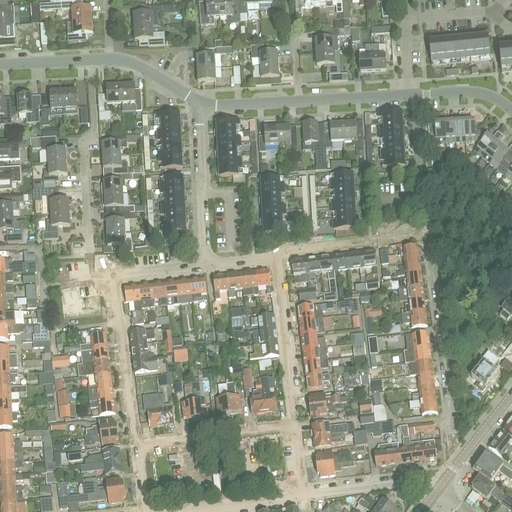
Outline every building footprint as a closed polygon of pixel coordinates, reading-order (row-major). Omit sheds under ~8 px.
[(214,26),(214,19),(218,19),(217,0),(215,0),(205,1),(205,8),(198,8),(199,26),(210,26),(214,26)] [(230,0),(217,0),(218,19),(227,18),(227,25),(239,24),(239,15),(238,6),(231,7),(230,0)] [(237,0),(238,6),(239,15),(247,15),(247,6),(258,5),(257,0),(237,0)] [(257,0),(258,5),(271,5),(271,13),(279,12),(278,0),(257,0)] [(319,8),(319,4),(318,0),(295,0),(296,16),(303,16),(302,5),(305,5),(306,9),(319,8)] [(318,0),(319,4),(326,3),(326,8),(336,7),(336,14),(342,14),(341,0),(333,1),(332,0),(318,0)] [(344,0),(341,0),(342,14),(343,14),(343,20),(344,28),(349,27),(349,20),(350,20),(349,0),(344,0)] [(380,0),(383,18),(389,18),(390,18),(388,0),(380,0)] [(0,26),(2,27),(1,14),(12,13),(11,6),(7,7),(0,6),(0,26)] [(133,28),(151,27),(151,15),(161,14),(161,7),(146,8),(146,14),(133,15),(133,28)] [(90,9),(72,10),(72,23),(91,22),(90,9)] [(91,22),(72,23),(73,36),(67,36),(67,43),(77,43),(76,41),(80,41),(80,40),(84,40),(84,35),(91,35),(91,22)] [(2,40),(2,27),(0,26),(0,46),(13,46),(13,39),(2,40)] [(164,33),(152,34),(151,27),(133,28),(134,42),(147,41),(148,47),(165,46),(164,33)] [(391,27),(371,28),(371,34),(371,35),(391,34),(391,27)] [(350,30),(350,35),(351,35),(352,42),(358,41),(358,35),(358,29),(350,30)] [(344,37),(344,35),(343,30),(327,31),(328,40),(314,41),(315,54),(333,53),(333,46),(338,46),(338,38),(344,37)] [(490,57),(488,37),(429,43),(431,63),(490,57)] [(371,46),(372,73),(385,72),(384,56),(378,56),(378,45),(371,46)] [(259,60),(259,67),(278,66),(277,53),(267,54),(267,46),(252,47),(253,54),(251,54),(252,60),(259,60)] [(372,73),(371,46),(364,46),(364,57),(358,57),(359,73),(372,73)] [(511,48),(499,50),(500,70),(511,69),(511,48)] [(339,53),(333,53),(315,54),(316,66),(327,66),(327,73),(329,73),(330,83),(348,82),(347,74),(340,75),(339,53)] [(217,57),(214,57),(195,58),(196,70),(215,69),(221,69),(220,55),(217,55),(217,57)] [(278,79),(278,66),(259,67),(260,80),(254,80),(254,87),(269,86),(269,79),(278,79)] [(215,69),(196,70),(196,84),(215,83),(215,69)] [(120,87),(121,104),(134,103),(134,112),(141,112),(140,96),(134,96),(133,86),(120,87)] [(121,104),(120,87),(106,88),(106,96),(97,96),(98,114),(104,113),(103,105),(121,104)] [(75,91),(62,92),(63,110),(76,109),(75,91)] [(63,110),(62,92),(49,92),(50,111),(63,110)] [(30,97),(17,97),(18,116),(25,115),(26,124),(39,124),(38,110),(31,110),(30,97)] [(3,98),(0,98),(0,125),(11,125),(10,111),(4,111),(3,98)] [(87,108),(80,108),(81,125),(88,125),(87,108)] [(49,127),(48,110),(41,110),(42,127),(49,127)] [(382,125),(402,124),(401,113),(378,114),(378,119),(381,119),(382,125)] [(454,123),(456,144),(465,143),(463,113),(459,113),(460,123),(454,123)] [(468,113),(463,113),(465,143),(478,142),(481,132),(475,132),(474,122),(468,122),(468,113)] [(446,144),(444,114),(440,115),(440,124),(434,125),(429,125),(429,138),(428,138),(429,145),(435,145),(446,144)] [(448,114),(444,114),(446,144),(456,144),(454,123),(449,124),(448,114)] [(159,127),(179,126),(178,115),(156,116),(157,121),(159,121),(159,127)] [(241,122),(238,122),(216,124),(217,135),(239,133),(238,128),(241,128),(241,122)] [(324,150),(325,150),(330,150),(330,144),(343,143),(342,124),(342,122),(333,122),(333,125),(329,125),(329,134),(323,135),(324,138),(324,150)] [(356,158),(363,157),(362,132),(356,133),(355,124),(342,124),(343,143),(356,142),(356,148),(355,148),(356,158)] [(380,136),(402,134),(402,124),(382,125),(382,130),(379,130),(380,136)] [(158,138),(180,137),(179,126),(159,127),(160,132),(157,132),(158,138)] [(327,171),(325,150),(324,150),(324,138),(316,139),(315,126),(302,126),(304,145),(310,145),(311,154),(315,154),(316,172),(327,171)] [(277,147),(285,146),(286,152),(297,151),(296,136),(289,137),(289,128),(276,129),(277,147)] [(277,147),(276,129),(263,130),(264,139),(257,139),(258,154),(264,153),(264,148),(277,147)] [(473,153),(481,159),(500,136),(496,133),(491,139),(481,132),(478,142),(480,144),(473,153)] [(239,133),(217,135),(217,145),(242,144),(241,138),(239,138),(239,133)] [(380,147),(403,145),(402,134),(380,136),(380,147)] [(100,144),(101,158),(120,156),(119,148),(127,148),(126,143),(141,142),(140,135),(141,135),(135,135),(126,136),(124,136),(110,137),(110,144),(100,144)] [(481,159),(489,165),(502,148),(498,145),(503,138),(500,136),(481,159)] [(161,148),(180,147),(180,137),(158,138),(158,143),(160,143),(161,148)] [(54,138),(40,139),(40,152),(47,151),(47,165),(66,163),(65,150),(56,151),(55,143),(54,143),(54,138)] [(18,141),(3,141),(3,149),(0,148),(0,161),(10,161),(19,160),(18,141)] [(242,144),(217,145),(218,156),(240,155),(240,149),(242,149),(242,144)] [(403,145),(380,147),(381,157),(404,156),(403,145)] [(496,171),(511,152),(511,145),(506,152),(502,148),(489,165),(496,171)] [(159,159),(181,158),(180,147),(161,148),(161,153),(158,154),(159,159)] [(511,152),(496,171),(504,177),(511,167),(511,152)] [(240,155),(218,156),(219,167),(243,165),(243,160),(240,160),(240,155)] [(120,156),(101,158),(102,170),(112,169),(112,176),(116,176),(127,175),(128,175),(128,163),(121,163),(120,156)] [(404,156),(381,157),(381,163),(384,162),(384,168),(404,167),(404,156)] [(162,164),(162,170),(181,169),(181,158),(159,159),(159,164),(162,164)] [(66,177),(66,163),(47,165),(48,171),(44,171),(44,178),(42,178),(42,184),(57,183),(57,177),(66,177)] [(243,165),(219,167),(219,178),(241,176),(241,171),(243,171),(243,165)] [(5,178),(0,178),(0,191),(11,191),(11,184),(20,183),(19,170),(5,171),(5,178)] [(133,175),(131,175),(128,175),(127,175),(116,176),(116,182),(103,183),(103,185),(102,185),(101,186),(102,196),(122,195),(121,182),(133,181),(133,175)] [(333,181),(330,181),(330,188),(353,186),(352,175),(332,176),(333,181)] [(161,191),(183,189),(182,178),(164,179),(164,185),(160,185),(161,191)] [(260,192),(285,190),(285,184),(282,185),(282,179),(260,181),(260,192)] [(334,198),(354,197),(353,186),(330,188),(330,193),(333,192),(334,198)] [(50,215),(69,214),(68,201),(54,202),(54,197),(56,197),(55,189),(39,190),(40,197),(46,197),(47,215),(50,215)] [(164,201),(183,200),(183,189),(161,191),(161,196),(163,196),(164,201)] [(285,190),(260,192),(261,202),(283,201),(283,196),(286,196),(285,190)] [(118,215),(129,214),(134,214),(133,207),(123,208),(122,195),(102,196),(103,206),(104,207),(105,207),(105,209),(117,208),(118,215)] [(0,219),(12,219),(12,204),(23,203),(22,196),(6,197),(6,206),(0,206),(0,219)] [(511,206),(511,205),(511,199),(509,197),(508,198),(505,196),(503,199),(511,206)] [(331,209),(354,208),(354,197),(334,198),(334,203),(331,203),(331,209)] [(162,212),(184,211),(183,200),(164,201),(164,206),(162,206),(162,212)] [(283,201),(261,202),(262,213),(286,212),(286,206),(284,206),(283,201)] [(335,219),(355,218),(354,208),(331,209),(332,214),(334,214),(335,219)] [(165,223),(185,221),(184,211),(162,212),(162,218),(165,218),(165,223)] [(286,212),(262,213),(263,224),(285,222),(284,218),(287,218),(286,212)] [(69,214),(50,215),(51,222),(46,222),(47,233),(42,233),(42,241),(58,240),(58,228),(69,227),(69,214)] [(105,222),(106,235),(125,234),(124,222),(130,221),(129,214),(118,215),(114,215),(114,221),(105,222)] [(356,229),(355,218),(335,219),(335,224),(332,224),(333,231),(356,229)] [(22,236),(21,236),(20,231),(19,231),(18,223),(12,219),(0,219),(0,232),(5,233),(6,244),(23,243),(22,236)] [(165,227),(163,228),(163,234),(185,232),(185,221),(165,223),(165,227)] [(285,228),(285,222),(263,224),(263,235),(288,233),(287,227),(285,228)] [(125,241),(125,234),(106,235),(107,248),(116,247),(116,254),(132,253),(132,241),(125,241)] [(399,257),(403,256),(404,264),(420,262),(418,247),(398,249),(399,257)] [(382,265),(390,264),(388,250),(380,251),(382,265)] [(375,252),(361,254),(363,269),(372,268),(373,276),(377,276),(376,268),(377,268),(375,252)] [(363,269),(361,254),(347,255),(349,271),(360,270),(360,278),(361,285),(355,286),(356,293),(366,291),(364,277),(363,269)] [(349,271),(347,255),(333,257),(334,272),(333,272),(334,280),(335,280),(339,280),(338,272),(349,271)] [(334,272),(333,257),(320,258),(321,274),(328,273),(330,290),(336,289),(335,280),(334,280),(333,272),(334,272)] [(314,275),(321,274),(320,258),(305,260),(307,283),(311,283),(315,282),(314,275)] [(12,265),(12,260),(0,260),(0,275),(13,275),(23,274),(35,274),(35,273),(36,273),(36,264),(12,265)] [(307,283),(305,260),(292,261),(293,277),(294,277),(295,285),(307,283)] [(420,262),(404,264),(404,267),(399,268),(400,273),(397,273),(397,277),(405,276),(421,274),(420,262)] [(255,272),(258,296),(259,296),(258,288),(266,287),(267,295),(271,294),(270,287),(271,286),(269,271),(255,272)] [(258,296),(255,272),(241,274),(243,290),(244,298),(254,296),(258,296)] [(35,274),(23,274),(23,285),(35,284),(35,274)] [(226,276),(229,299),(232,299),(236,298),(235,291),(243,290),(241,274),(226,276)] [(421,274),(405,276),(406,280),(398,281),(398,286),(399,290),(422,287),(421,274)] [(13,275),(0,275),(0,288),(6,288),(5,282),(13,282),(13,275)] [(229,299),(226,276),(213,277),(214,293),(215,293),(216,301),(220,300),(219,292),(228,291),(229,299)] [(207,302),(206,294),(205,278),(190,280),(193,304),(196,303),(207,302)] [(188,304),(193,304),(190,280),(177,281),(180,305),(188,304)] [(167,307),(176,306),(180,305),(177,281),(164,283),(167,307)] [(379,290),(378,281),(366,282),(367,291),(379,290)] [(167,307),(164,283),(151,284),(153,300),(160,300),(161,307),(167,307)] [(393,290),(392,283),(382,285),(382,292),(393,290)] [(153,300),(151,284),(139,286),(142,310),(150,309),(154,308),(153,300)] [(142,310),(139,286),(124,287),(126,303),(133,303),(134,311),(134,313),(142,312),(142,310)] [(14,294),(14,291),(14,287),(6,288),(0,288),(0,300),(7,300),(6,295),(14,294)] [(408,302),(424,300),(422,287),(399,290),(398,290),(400,303),(408,302)] [(27,299),(37,299),(37,289),(26,289),(27,299)] [(308,290),(309,301),(316,301),(315,289),(308,290)] [(309,301),(308,290),(299,291),(300,302),(309,301)] [(330,295),(324,295),(324,296),(325,302),(337,301),(337,294),(330,295)] [(370,294),(360,295),(361,304),(371,302),(370,294)] [(37,299),(27,299),(27,309),(37,309),(37,299)] [(14,300),(7,300),(0,300),(0,313),(15,313),(15,312),(14,300)] [(424,300),(408,302),(408,304),(405,305),(406,311),(401,311),(402,315),(425,312),(424,300)] [(511,303),(510,305),(509,305),(499,317),(506,323),(510,318),(511,320),(511,303)] [(297,309),(299,322),(314,320),(322,319),(322,312),(334,311),(333,305),(313,308),(313,307),(297,309)] [(403,325),(411,324),(411,329),(427,327),(425,312),(402,315),(402,319),(403,325)] [(15,313),(0,313),(0,326),(15,326),(15,313)] [(251,326),(259,325),(260,331),(276,329),(274,316),(258,318),(258,319),(251,319),(251,324),(251,326)] [(144,325),(143,318),(131,319),(132,326),(144,325)] [(168,318),(160,319),(161,326),(169,326),(168,318)] [(231,319),(232,327),(243,325),(242,318),(231,319)] [(314,320),(299,322),(301,337),(316,335),(324,334),(322,319),(314,320)] [(360,330),(359,319),(352,320),(354,331),(360,330)] [(373,319),(366,319),(368,336),(375,335),(373,319)] [(33,343),(49,342),(47,324),(41,324),(39,324),(39,325),(40,325),(41,335),(33,335),(33,343)] [(23,326),(0,326),(0,341),(8,341),(8,335),(20,334),(19,333),(23,333),(23,326)] [(254,347),(278,344),(276,329),(260,331),(252,332),(253,336),(254,347)] [(154,340),(154,335),(153,331),(145,332),(130,334),(131,347),(147,345),(146,341),(154,340)] [(164,343),(172,342),(171,331),(170,332),(163,332),(164,343)] [(406,337),(407,352),(430,349),(428,334),(406,337)] [(92,352),(108,350),(106,335),(90,337),(91,345),(80,346),(81,353),(84,352),(92,352)] [(301,337),(302,352),(326,349),(325,339),(317,340),(316,335),(301,337)] [(377,338),(368,339),(370,355),(379,354),(377,338)] [(49,342),(33,343),(34,349),(44,349),(44,350),(45,355),(51,354),(50,342),(49,342)] [(173,353),(173,350),(172,342),(164,343),(166,354),(173,353)] [(278,344),(254,347),(255,355),(250,356),(250,360),(263,359),(279,358),(278,344)] [(353,345),(354,357),(365,356),(364,344),(357,345),(353,345)] [(147,345),(131,347),(133,362),(156,359),(156,358),(154,358),(154,355),(148,356),(147,345)] [(218,347),(206,347),(206,354),(209,354),(209,357),(214,357),(214,354),(219,354),(218,347)] [(17,355),(9,356),(9,348),(0,348),(0,363),(17,362),(17,355)] [(173,350),(173,353),(175,364),(188,363),(187,349),(173,350)] [(326,349),(302,352),(304,364),(328,362),(326,349)] [(410,364),(431,362),(430,349),(407,352),(404,352),(405,364),(410,364)] [(109,362),(108,350),(92,352),(84,352),(85,358),(86,365),(109,362)] [(483,359),(488,363),(486,365),(483,363),(471,378),(478,384),(476,387),(482,393),(485,389),(485,390),(491,383),(490,383),(497,374),(491,369),(492,366),(493,367),(499,360),(488,352),(483,359)] [(57,359),(58,368),(69,367),(68,358),(57,359)] [(156,359),(133,362),(135,375),(150,373),(158,371),(157,367),(156,359)] [(509,374),(511,369),(511,364),(506,360),(500,367),(509,374)] [(260,372),(265,372),(265,368),(271,368),(270,361),(259,362),(260,372)] [(17,362),(0,363),(0,375),(10,375),(10,369),(17,368),(17,362)] [(109,362),(86,365),(85,365),(86,378),(87,378),(111,375),(109,362)] [(304,364),(306,378),(321,377),(321,373),(321,370),(329,369),(328,362),(304,364)] [(410,377),(417,376),(433,374),(431,362),(410,364),(411,373),(410,373),(410,377)] [(53,372),(53,373),(54,381),(63,380),(62,370),(53,371),(53,372)] [(343,374),(345,388),(370,386),(368,371),(344,374),(343,374)] [(54,385),(54,381),(53,373),(43,374),(44,386),(54,385)] [(418,389),(434,387),(433,374),(417,376),(418,383),(411,384),(411,390),(418,389)] [(16,384),(16,379),(18,379),(18,375),(10,375),(0,375),(0,388),(11,388),(11,384),(16,384)] [(112,388),(111,375),(87,378),(95,377),(96,386),(88,386),(89,390),(112,388)] [(172,376),(159,377),(160,388),(173,386),(172,376)] [(321,377),(306,378),(308,392),(323,390),(322,383),(330,382),(329,376),(321,377)] [(261,379),(265,415),(277,413),(274,396),(270,397),(268,378),(261,379)] [(253,392),(254,399),(250,399),(253,416),(265,415),(261,379),(258,380),(259,384),(255,384),(256,392),(253,392)] [(56,394),(62,393),(65,392),(63,381),(54,382),(56,394)] [(191,384),(194,403),(196,419),(204,418),(204,417),(208,416),(206,401),(202,401),(200,383),(191,384)] [(184,385),(186,404),(182,404),(184,419),(187,419),(188,420),(196,419),(194,403),(191,384),(184,385)] [(227,385),(230,416),(238,415),(238,412),(242,412),(240,397),(236,397),(235,384),(227,385)] [(218,386),(220,399),(216,400),(218,415),(221,415),(222,417),(230,416),(227,385),(218,386)] [(54,396),(54,394),(53,386),(45,387),(46,396),(53,396),(54,396)] [(19,394),(19,391),(19,387),(11,388),(0,388),(0,401),(11,401),(11,394),(19,394)] [(412,398),(413,402),(436,399),(434,387),(418,389),(419,398),(412,398)] [(90,403),(114,400),(112,388),(89,390),(90,403)] [(59,408),(69,407),(68,392),(57,394),(59,408)] [(309,401),(310,409),(326,407),(332,406),(331,400),(331,398),(325,399),(325,395),(310,397),(311,401),(309,401)] [(160,404),(159,396),(143,398),(145,412),(148,412),(150,428),(162,427),(160,410),(160,404)] [(332,406),(340,405),(347,404),(346,398),(340,399),(339,397),(331,398),(331,400),(332,406)] [(436,399),(413,402),(409,402),(410,410),(421,409),(422,416),(437,414),(436,399)] [(90,403),(91,407),(91,409),(98,408),(99,417),(115,415),(114,400),(90,403)] [(11,401),(0,401),(0,414),(12,414),(12,405),(19,404),(19,401),(11,401)] [(373,414),(372,407),(371,402),(359,403),(360,416),(373,414)] [(165,409),(164,404),(160,404),(160,410),(162,427),(174,425),(172,408),(165,409)] [(332,406),(326,407),(310,409),(311,417),(313,417),(313,421),(328,419),(327,415),(336,414),(336,411),(344,410),(343,405),(340,405),(332,406)] [(382,406),(372,407),(373,414),(374,423),(387,422),(386,411),(382,406)] [(69,407),(59,408),(60,420),(71,419),(69,407)] [(56,423),(55,412),(47,412),(48,423),(56,423)] [(18,422),(17,417),(20,417),(20,413),(12,414),(0,414),(0,429),(13,429),(12,422),(18,422)] [(374,423),(373,414),(360,416),(361,426),(365,426),(375,424),(374,423)] [(85,436),(117,433),(117,424),(114,425),(114,421),(99,422),(100,427),(93,427),(93,429),(86,430),(87,436),(85,436)] [(394,422),(389,423),(381,424),(382,432),(382,436),(384,435),(395,434),(394,422)] [(434,423),(420,425),(421,432),(435,431),(434,423)] [(511,425),(509,423),(503,430),(511,436),(511,425)] [(66,424),(54,424),(51,425),(52,432),(66,431),(66,424)] [(313,438),(330,436),(343,434),(347,433),(346,425),(329,427),(328,424),(312,426),(313,438)] [(381,424),(375,424),(365,426),(366,436),(372,435),(372,433),(382,432),(381,424)] [(421,433),(421,432),(420,425),(407,426),(409,436),(415,436),(415,434),(421,433)] [(44,449),(51,449),(50,438),(49,431),(26,432),(26,439),(43,438),(44,449)] [(504,460),(509,453),(511,454),(511,440),(501,432),(495,440),(489,448),(504,460)] [(95,444),(101,443),(102,446),(117,445),(116,441),(118,441),(117,433),(85,436),(86,446),(95,445),(95,444)] [(330,436),(313,438),(315,450),(332,448),(331,442),(344,440),(343,434),(330,436)] [(20,441),(13,441),(13,436),(0,436),(0,451),(21,450),(20,441)] [(400,465),(412,464),(410,444),(409,438),(402,439),(404,451),(399,452),(400,465)] [(434,441),(422,443),(424,462),(436,461),(434,441)] [(410,444),(412,464),(424,462),(422,443),(410,444)] [(387,453),(388,467),(400,465),(399,452),(394,452),(393,444),(386,445),(387,453)] [(376,468),(388,467),(387,453),(386,445),(378,446),(379,454),(374,455),(376,468)] [(340,464),(351,463),(349,448),(333,450),(332,453),(317,455),(318,459),(316,459),(317,467),(334,465),(340,464)] [(45,461),(53,461),(51,449),(44,449),(45,461)] [(21,450),(0,451),(0,463),(14,463),(22,463),(23,463),(23,454),(21,454),(21,450)] [(85,460),(85,466),(104,464),(121,462),(119,450),(102,452),(103,455),(89,457),(90,460),(85,460)] [(81,451),(68,453),(69,462),(82,461),(81,451)] [(511,473),(502,467),(503,466),(485,453),(477,464),(479,465),(475,471),(491,483),(498,472),(511,481),(511,479),(511,473)] [(53,463),(53,461),(45,461),(46,472),(56,471),(55,463),(53,463)] [(82,473),(105,471),(106,476),(122,474),(121,462),(85,466),(81,466),(82,473)] [(14,463),(0,463),(0,476),(15,476),(15,470),(22,469),(22,463),(14,463)] [(342,472),(341,469),(354,468),(353,463),(351,463),(340,464),(334,465),(317,467),(318,475),(320,475),(320,479),(335,477),(335,473),(342,472)] [(57,484),(56,473),(46,474),(47,485),(57,484)] [(15,476),(0,476),(0,489),(16,489),(15,482),(23,482),(23,481),(30,480),(30,475),(15,476)] [(503,502),(507,496),(480,476),(470,489),(486,500),(490,495),(501,503),(503,502)] [(88,487),(89,490),(88,490),(89,495),(124,491),(123,483),(121,483),(121,479),(106,481),(107,488),(98,489),(97,479),(82,481),(83,487),(88,487)] [(66,484),(57,485),(58,495),(59,498),(68,497),(66,484)] [(16,489),(0,489),(0,490),(1,502),(16,501),(16,493),(23,492),(23,488),(16,489)] [(87,495),(79,496),(79,504),(88,503),(108,500),(109,505),(124,503),(123,499),(125,499),(124,491),(89,495),(87,495)] [(364,502),(369,506),(377,511),(397,511),(383,501),(378,507),(372,502),(373,501),(367,497),(365,495),(362,499),(364,501),(364,502)] [(511,511),(511,498),(508,495),(507,496),(503,502),(501,503),(500,504),(511,511)] [(68,505),(79,504),(79,496),(59,499),(60,511),(68,510),(68,505)] [(43,511),(53,511),(53,506),(53,499),(42,500),(43,507),(43,511)] [(16,501),(1,502),(1,511),(17,511),(17,505),(24,505),(24,501),(16,501)]
